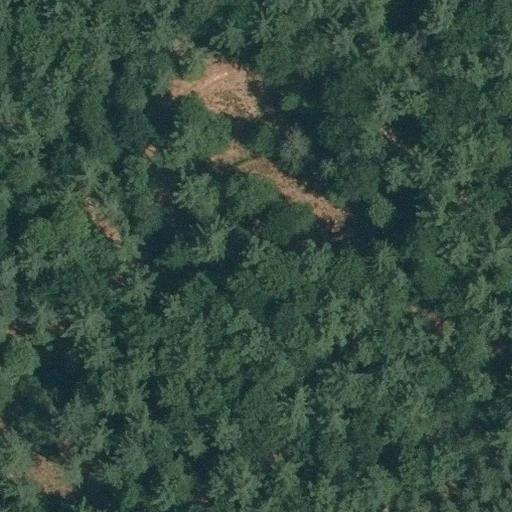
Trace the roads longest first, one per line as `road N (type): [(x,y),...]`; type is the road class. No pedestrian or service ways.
road 1 (track): [(0,305),(511,70)]
road 2 (track): [(295,511),(511,408)]
